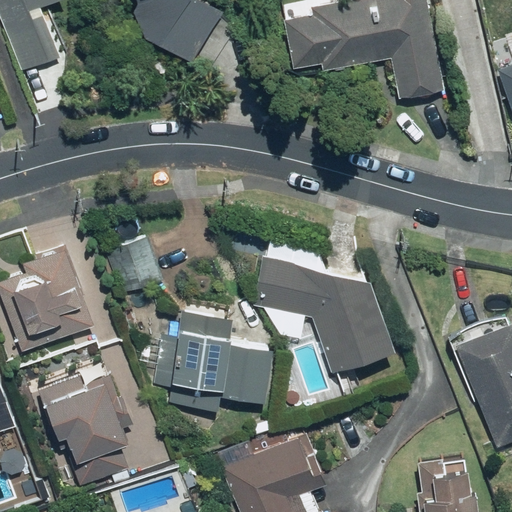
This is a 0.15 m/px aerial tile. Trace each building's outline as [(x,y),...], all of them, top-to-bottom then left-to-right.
[(0,0),(0,11),(22,67),(69,49),(49,0),(0,0)] [(123,0),(202,47),(227,6),(217,0),(123,0)] [(287,18),(296,66),(322,61),(324,69),(393,56),(401,95),(447,86),(430,0),(329,0),(316,3),(318,11),(287,18)] [(511,57),(500,62),(511,99),(511,57)] [(28,266),(0,276),(0,287),(22,348),(99,319),(69,240),(25,256),(28,266)] [(398,343),(373,269),(266,249),(256,300),(318,313),(336,364),(398,343)] [(182,331),(162,329),(158,381),(174,383),(173,398),(223,402),(224,390),(268,396),(276,340),(234,334),(235,307),(183,305),(182,331)] [(511,313),(458,335),(500,440),(511,435),(511,313)] [(84,367),(41,384),(80,482),(132,461),(124,442),(143,435),(116,367),(89,378),(84,367)] [(0,424),(18,418),(0,369),(0,424)] [(225,458),(246,511),(324,511),(326,511),(315,483),(332,477),(310,424),(225,458)] [(482,511),(479,483),(473,483),(469,446),(420,452),(424,485),(418,486),(421,511),(482,511)]
